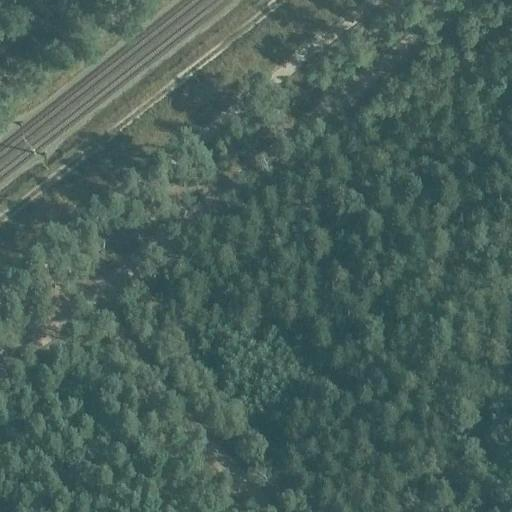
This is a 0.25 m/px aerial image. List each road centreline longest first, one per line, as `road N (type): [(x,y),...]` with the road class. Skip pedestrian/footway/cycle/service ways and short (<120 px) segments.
road 1 (track): [(454,0),(0,361)]
road 2 (track): [(0,297),(373,0)]
road 3 (track): [(0,220),(282,0)]
